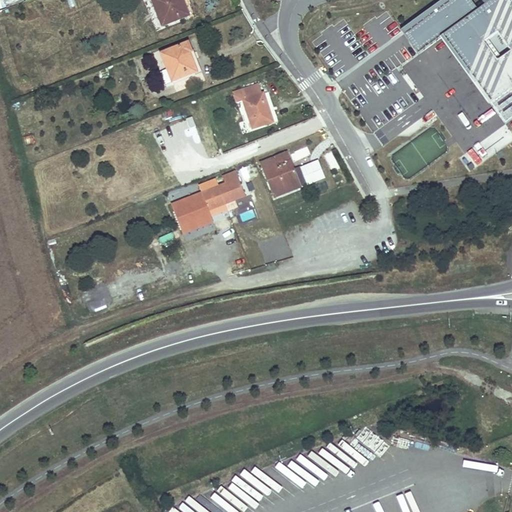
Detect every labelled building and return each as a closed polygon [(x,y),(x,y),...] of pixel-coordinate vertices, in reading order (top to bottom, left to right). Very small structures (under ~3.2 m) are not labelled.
[(154,0),(164,25),(192,14),(186,0),(154,0)] [(511,0),(494,0),(485,7),(487,11),(476,19),(461,0),(460,0),(418,32),(406,41),(418,56),(442,38),(510,128),(511,126),(511,0)] [(383,24),(389,32),(395,28),(389,19),(383,24)] [(188,38),(161,49),(172,78),(196,69),(193,59),(196,58),(188,38)] [(279,123),(265,83),(238,93),(242,104),(249,101),(259,130),(279,123)] [(268,181),(275,198),(321,179),(315,163),(297,170),(290,152),(261,163),(268,181)] [(219,156),(210,159),(215,170),(223,167),(219,156)] [(216,178),(199,185),(202,192),(171,204),(182,235),(214,223),(211,215),(227,209),(225,202),(244,195),(235,171),(222,176),(225,183),(219,186),(216,178)] [(119,183),(108,187),(112,198),(123,194),(119,183)]
